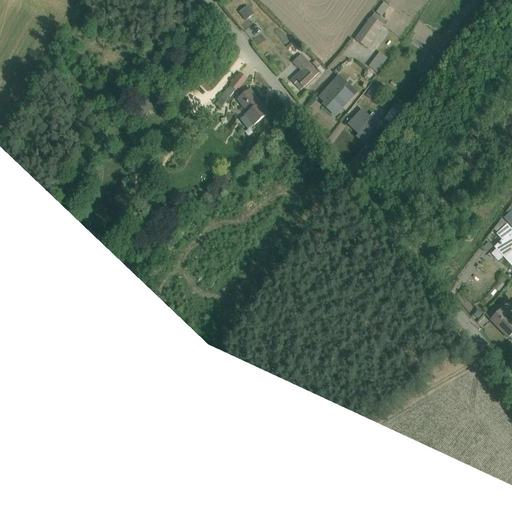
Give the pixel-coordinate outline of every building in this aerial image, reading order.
[(384,3),(376,13),(382,17),(390,7),(384,3)] [(247,6),(239,13),(245,21),(254,14),(247,6)] [(375,13),(355,40),(366,49),(386,22),(375,13)] [(380,53),(369,67),(377,73),(387,59),(380,53)] [(300,72),(291,81),(300,91),(319,73),(301,55),(293,63),(300,72)] [(316,61),(312,64),(321,74),(325,71),(316,61)] [(240,74),(215,105),(221,109),(236,90),(237,91),(247,79),(240,74)] [(340,76),(320,98),(325,103),(323,105),(335,116),(357,92),(340,76)] [(371,88),(366,95),(370,98),(375,91),(371,88)] [(250,90),(237,100),(247,114),(244,116),(253,126),(269,114),(250,90)] [(142,109),(138,115),(144,120),(154,107),(145,100),(139,107),(142,109)] [(396,104),(384,120),(390,124),(401,108),(396,104)] [(363,110),(349,125),(360,135),(357,138),(364,144),(380,127),(380,126),(383,123),(373,113),(369,117),(363,110)] [(501,220),(493,229),(496,233),(506,224),(501,220)] [(502,240),(494,248),(511,267),(511,230),(507,225),(496,235),(502,240)] [(489,242),(482,249),(486,253),(493,246),(489,242)] [(471,312),(477,316),(481,310),(475,306),(471,312)] [(511,317),(503,308),(490,320),(508,339),(509,338),(511,340),(511,317)]
